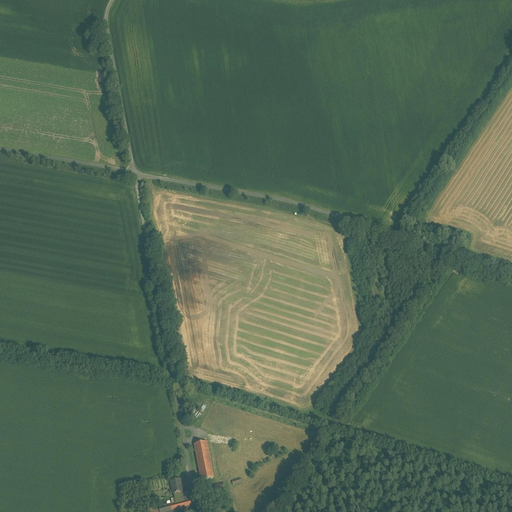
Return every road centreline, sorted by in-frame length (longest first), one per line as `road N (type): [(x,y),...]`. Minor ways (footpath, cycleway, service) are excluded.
road 1 (residential): [(511,271),(288,198),(129,166)]
road 2 (unclassified): [(129,166),(176,472)]
road 3 (unclassified): [(112,0),(110,58),(129,166)]
road 4 (residential): [(129,166),(0,145)]
